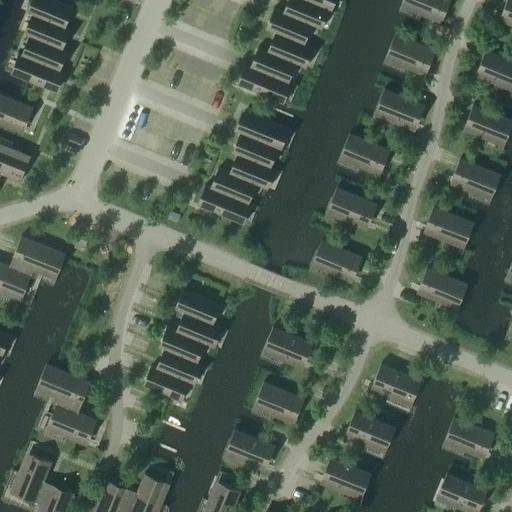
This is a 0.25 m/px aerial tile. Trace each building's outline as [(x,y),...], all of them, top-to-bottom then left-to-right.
[(34,0),(29,14),(34,16),(62,27),(63,27),(70,8),(64,5),(51,0),(34,0)] [(317,27),(325,8),(305,0),(289,0),(284,13),(308,23),(308,24),(317,27)] [(305,0),(325,8),(328,9),(331,0),(305,0)] [(440,16),(443,17),(450,0),(406,0),(406,1),(432,12),(440,16)] [(511,0),(506,0),(501,14),(511,18),(509,23),(511,24),(511,0)] [(284,13),(275,9),(266,29),(276,33),(300,43),(300,42),(308,24),(308,23),(284,13)] [(68,29),(63,27),(62,27),(34,16),(26,35),(31,37),(60,49),(60,48),(68,29)] [(302,66),(310,46),(300,42),(300,43),(276,33),(268,52),(292,62),(302,66)] [(390,54),(424,69),(427,70),(435,50),(398,35),(390,54)] [(57,70),(65,50),(60,48),(60,49),(31,37),(24,56),(23,56),(57,70)] [(285,81),(292,62),(268,52),(259,48),(251,67),(285,81)] [(485,79),(495,83),(497,78),(511,84),(511,61),(485,50),(477,69),(487,74),(485,79)] [(23,56),(24,56),(21,55),(13,75),(37,85),(54,92),(62,72),(57,70),(23,56)] [(288,82),(285,81),(251,67),(246,65),(238,85),(266,96),(279,102),(282,97),(288,82)] [(425,106),(387,90),(379,110),(380,110),(396,117),(394,122),(404,126),(406,121),(414,124),(416,125),(425,106)] [(32,107),(29,106),(0,93),(0,115),(24,126),(32,107)] [(483,138),(485,133),(500,139),(502,140),(510,120),(508,119),(473,105),(465,124),(475,128),(473,134),(483,138)] [(236,132),(241,134),(275,147),(275,148),(278,149),(286,129),(260,119),(244,112),(236,132)] [(267,166),(275,148),(275,147),(241,134),(233,153),(238,155),(267,167),(267,166)] [(389,150),(352,135),(344,154),(378,169),(381,170),(389,150)] [(0,172),(19,180),(27,162),(19,159),(21,153),(9,148),(7,154),(0,150),(0,172)] [(238,155),(230,174),(253,183),(253,184),(264,188),(272,168),(267,166),(267,167),(238,155)] [(460,158),(452,178),(489,193),(497,174),(496,173),(460,158)] [(230,174),(219,169),(211,188),(211,189),(245,202),(253,184),(253,183),(230,174)] [(198,206),(240,223),(248,203),(245,202),(211,189),(211,188),(206,186),(198,206)] [(366,223),(369,224),(377,204),(340,189),(332,208),(333,209),(366,223)] [(462,242),(470,222),(468,222),(433,207),(425,226),(453,238),(462,242)] [(170,212),(167,219),(176,223),(179,216),(170,212)] [(31,262),(54,272),(63,252),(25,236),(17,256),(18,257),(14,267),(0,261),(0,284),(20,293),(28,273),(27,272),(31,262)] [(313,258),(318,261),(348,273),(350,274),(359,255),(326,241),(321,239),(313,258)] [(464,283),(444,275),(426,267),(418,287),(453,301),(456,303),(464,283)] [(209,322),(209,321),(217,302),(183,288),(175,308),(184,312),(185,312),(209,322)] [(201,341),(210,345),(218,325),(209,321),(209,322),(185,312),(184,312),(177,331),(201,341)] [(276,326),(275,326),(267,346),(268,346),(284,353),(282,358),(292,362),(294,357),(304,361),(312,342),(276,326)] [(194,360),(201,341),(177,331),(168,327),(159,347),(165,349),(193,360),(194,360)] [(186,380),(185,380),(191,382),(199,362),(194,360),(193,360),(165,349),(157,368),(186,380)] [(379,362),(371,382),(374,383),(381,386),(379,392),(389,396),(391,390),(404,396),(409,398),(417,378),(414,377),(379,362)] [(41,384),(49,387),(64,394),(60,404),(59,404),(50,424),(88,439),(96,419),(77,411),(73,409),(77,399),(78,399),(86,379),(61,369),(49,364),(41,384)] [(157,368),(152,365),(144,385),(178,399),(185,380),(186,380),(157,368)] [(258,401),(295,416),(303,397),(266,381),(258,401)] [(345,429),(355,433),(353,438),(363,443),(365,437),(382,444),(391,425),(390,425),(353,409),(345,429)] [(450,437),(486,452),(494,433),(458,418),(457,417),(448,437),(450,437)] [(243,461),(253,465),(256,459),(263,463),(266,464),(274,444),(237,429),(229,448),(246,455),(243,461)] [(66,511),(73,497),(53,489),(52,490),(42,486),(44,481),(51,462),(31,454),(23,474),(16,492),(36,500),(37,499),(47,503),(43,511),(66,511)] [(330,456),(322,476),(332,480),(330,485),(340,489),(342,484),(359,491),(367,471),(366,471),(330,456)] [(150,511),(163,481),(160,480),(143,473),(135,492),(133,496),(123,492),(123,491),(103,483),(91,511),(114,511),(118,505),(128,509),(128,510),(131,511),(150,511)] [(465,510),(468,504),(478,509),(486,489),(450,474),(449,473),(441,493),(442,494),(458,500),(455,506),(465,510)] [(231,511),(240,490),(220,482),(216,492),(211,490),(207,500),(212,502),(208,511),(231,511)]
